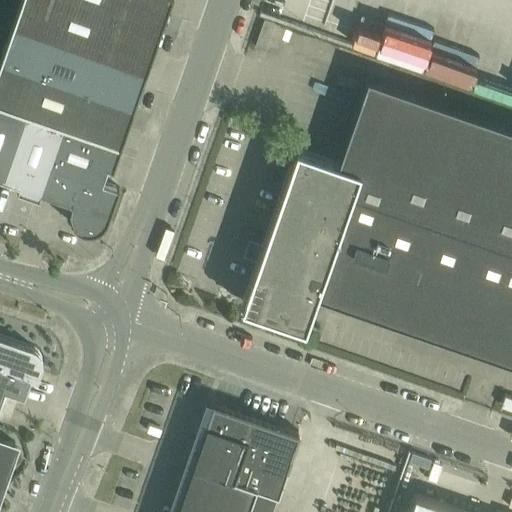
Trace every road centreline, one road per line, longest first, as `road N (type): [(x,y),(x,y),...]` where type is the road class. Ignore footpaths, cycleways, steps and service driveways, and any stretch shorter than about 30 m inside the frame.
road 1 (unclassified): [(511,453),(118,314)]
road 2 (unclassified): [(118,314),(225,0)]
road 3 (unknown): [(207,53),(245,86),(248,101),(194,268)]
road 4 (unclassified): [(49,511),(118,314)]
road 5 (unclassified): [(118,314),(0,273)]
